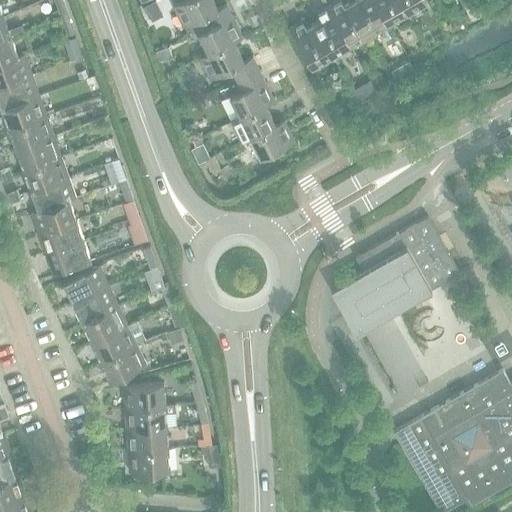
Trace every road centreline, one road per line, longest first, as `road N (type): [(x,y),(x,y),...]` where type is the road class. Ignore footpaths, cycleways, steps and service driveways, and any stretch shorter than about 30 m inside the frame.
road 1 (secondary): [(206,239),(171,200),(99,0)]
road 2 (residential): [(74,511),(64,452),(0,281)]
road 3 (secondary): [(255,511),(243,321)]
road 4 (tertiary): [(511,111),(366,190)]
